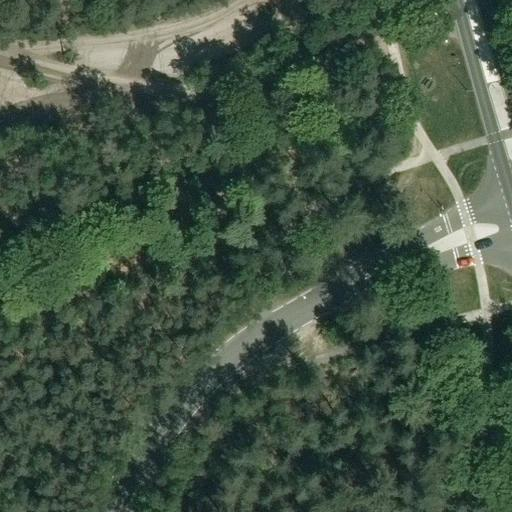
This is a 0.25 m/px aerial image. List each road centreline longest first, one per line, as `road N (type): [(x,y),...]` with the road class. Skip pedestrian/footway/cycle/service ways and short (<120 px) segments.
road 1 (tertiary): [(117,511),(176,409),(245,346),(373,276),(511,221)]
road 2 (secondary): [(511,152),(470,0)]
